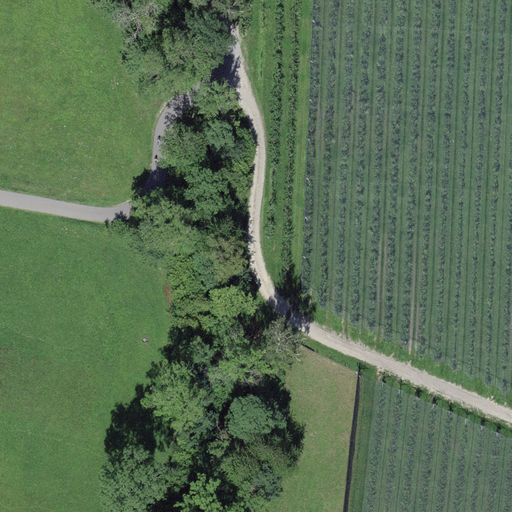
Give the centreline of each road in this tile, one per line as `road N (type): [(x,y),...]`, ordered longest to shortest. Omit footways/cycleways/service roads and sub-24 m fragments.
road 1 (track): [(228,70),(257,125),(253,239),(282,307),(310,328),(511,418)]
road 2 (track): [(0,198),(98,216),(145,203),(157,187),(164,131),(181,104),(228,70)]
